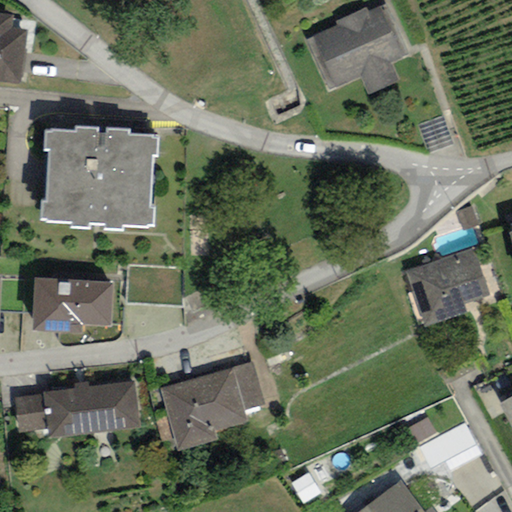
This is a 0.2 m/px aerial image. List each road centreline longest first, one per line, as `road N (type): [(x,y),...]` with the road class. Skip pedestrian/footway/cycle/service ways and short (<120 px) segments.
road 1 (residential): [(0,367),(127,352),(204,332),(394,245),(425,220),(450,183)]
road 2 (residential): [(34,0),(149,91),(207,124),(266,142),(416,165),(450,183)]
road 3 (unknown): [(511,509),(461,392),(465,384)]
